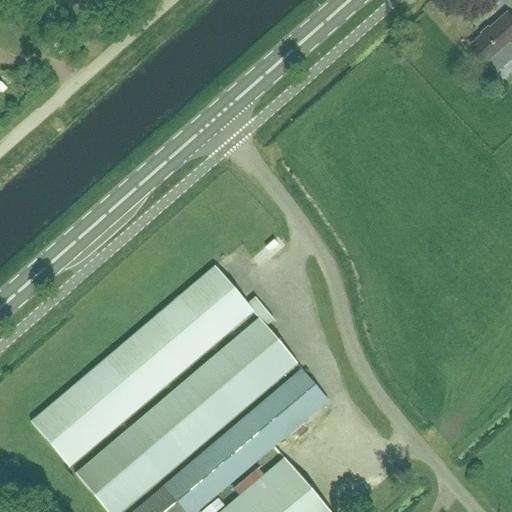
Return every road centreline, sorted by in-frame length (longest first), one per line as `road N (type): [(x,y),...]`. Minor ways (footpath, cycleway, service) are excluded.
road 1 (unclassified): [(475,511),(365,379),(326,269),(296,220),(209,123)]
road 2 (primary): [(0,310),(209,123)]
road 3 (unclassified): [(0,146),(166,0)]
road 4 (primary): [(209,123),(350,0)]
